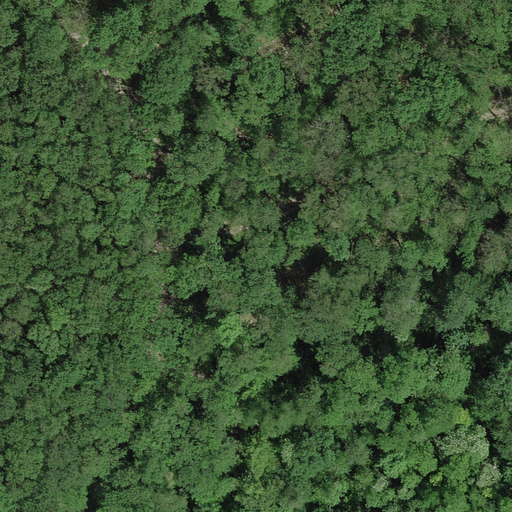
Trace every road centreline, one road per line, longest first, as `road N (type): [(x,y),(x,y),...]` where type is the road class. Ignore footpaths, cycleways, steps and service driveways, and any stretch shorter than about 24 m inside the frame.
road 1 (track): [(49,0),(124,103),(149,160),(159,246),(145,350)]
road 2 (track): [(145,350),(63,511)]
